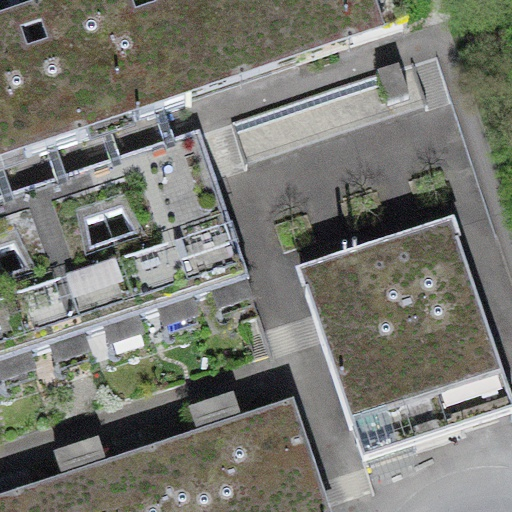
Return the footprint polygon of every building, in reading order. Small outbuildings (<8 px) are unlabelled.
[(84,0),(0,28),(0,167),(55,149),(101,134),(166,112),(304,67),(411,31),(400,0),(84,0)] [(0,373),(243,293),(193,141),(179,146),(107,170),(67,183),(3,204),(0,204),(0,373)] [(511,411),(511,392),(455,224),(342,262),(302,275),(365,460),(511,411)] [(223,435),(94,480),(0,511),(325,511),(291,412),(223,435)] [(418,470),(413,453),(367,469),(373,485),(418,470)]
